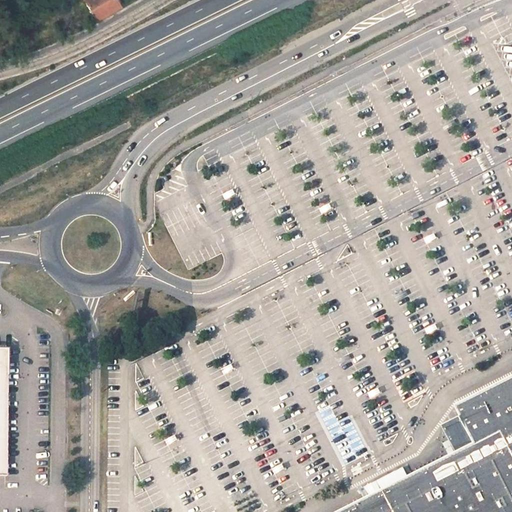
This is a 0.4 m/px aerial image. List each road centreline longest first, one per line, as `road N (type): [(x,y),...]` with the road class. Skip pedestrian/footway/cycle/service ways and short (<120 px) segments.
road 1 (unclassified): [(111,208),(129,161),(172,122),(411,0)]
road 2 (motorway): [(0,134),(277,0)]
road 3 (motorway): [(224,0),(0,109)]
road 4 (secondary): [(0,71),(153,0)]
road 5 (unclassified): [(49,262),(81,285),(118,273),(129,232),(111,208)]
